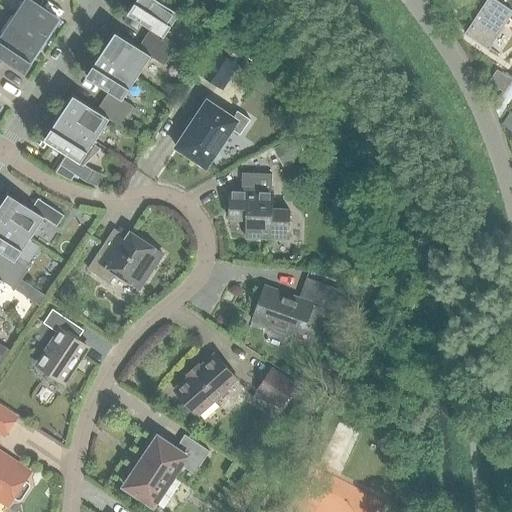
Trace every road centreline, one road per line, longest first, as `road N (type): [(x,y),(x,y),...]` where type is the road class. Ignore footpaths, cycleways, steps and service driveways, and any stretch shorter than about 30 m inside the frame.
road 1 (residential): [(69,511),(93,392),(113,358),(200,272),(203,231),(173,200),(86,199),(2,151)]
road 2 (residential): [(511,201),(496,147),(418,0)]
road 3 (residential): [(2,151),(90,28),(90,0)]
